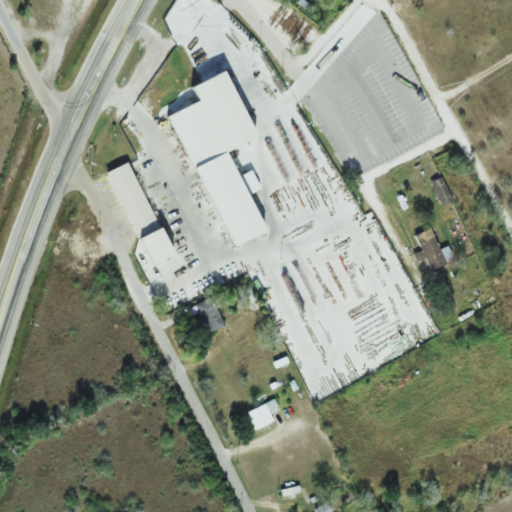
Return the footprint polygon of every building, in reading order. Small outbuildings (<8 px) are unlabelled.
[(217,69),(236,88),(251,72),(231,54),(217,69)] [(279,106),(295,92),(284,79),(268,94),(279,106)] [(240,180),(204,100),(170,115),(206,196),(240,180)] [(131,162),(108,171),(136,241),(159,232),(131,162)] [(442,206),(453,201),(441,177),(431,182),(442,206)] [(419,266),(427,262),(431,272),(447,265),(432,228),(415,235),(422,251),(415,254),(419,266)] [(205,334),(223,327),(212,298),(193,306),(205,334)] [(425,345),(443,335),(432,315),(413,325),(425,345)] [(278,411),(275,401),(248,410),(255,430),(274,423),(271,413),(278,411)]
